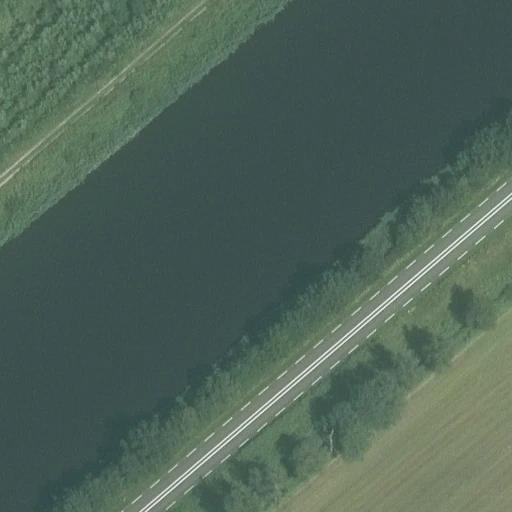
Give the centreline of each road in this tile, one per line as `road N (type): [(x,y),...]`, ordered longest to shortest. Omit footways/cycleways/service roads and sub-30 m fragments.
road 1 (primary): [(144,511),(511,196)]
road 2 (track): [(0,181),(209,0)]
